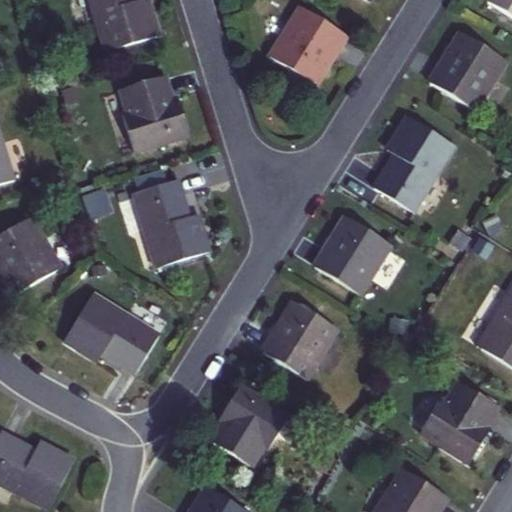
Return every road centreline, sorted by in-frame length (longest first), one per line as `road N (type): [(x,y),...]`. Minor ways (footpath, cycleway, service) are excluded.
road 1 (residential): [(276,238),(425,0)]
road 2 (residential): [(276,238),(196,0)]
road 3 (residential): [(131,431),(165,412),(276,238)]
road 4 (residential): [(131,431),(94,421),(0,365)]
